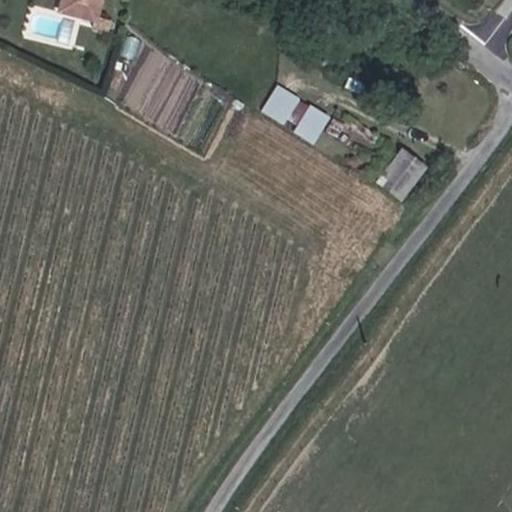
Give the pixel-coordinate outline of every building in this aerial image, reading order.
[(31,29),(67,39),(72,17),(36,8),(31,29)] [(452,76),(443,69),(436,78),(445,86),(452,76)] [(262,109),(285,123),(300,96),(277,83),(262,109)] [(295,132),(315,143),(330,114),(310,103),(295,132)] [(404,201),(428,170),(404,152),(380,182),(404,201)]
